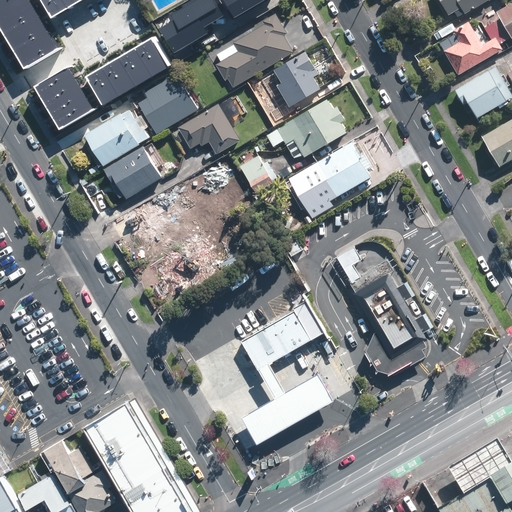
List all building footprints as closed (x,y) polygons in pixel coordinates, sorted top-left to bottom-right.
[(63,49),(34,0),(0,0),(0,21),(28,69),(63,49)] [(86,0),(45,0),(56,18),(86,0)] [(228,14),(220,0),(195,0),(158,20),(173,48),(213,28),(210,23),(228,14)] [(228,0),(236,15),(265,0),(228,0)] [(440,0),(450,15),(458,10),(462,16),(489,0),(440,0)] [(511,2),(499,10),(511,32),(511,2)] [(108,31),(105,26),(111,22),(105,12),(102,13),(98,7),(95,9),(92,3),(55,24),(72,52),(108,31)] [(148,21),(139,5),(125,13),(135,29),(148,21)] [(249,27),(252,32),(237,41),(241,48),(218,61),(232,86),(292,51),(290,47),(293,45),(289,38),(294,34),(279,9),(249,27)] [(484,43),(472,22),(457,27),(462,39),(446,48),(462,74),(505,49),(497,34),(484,43)] [(173,64),(156,36),(86,77),(102,105),(173,64)] [(310,51),(278,70),(285,80),(281,84),(294,106),(325,87),(318,76),(323,73),(310,51)] [(511,88),(498,64),(457,89),(475,119),(511,96),(511,88)] [(99,108),(73,65),(37,86),(63,129),(99,108)] [(174,69),(153,81),(165,102),(186,90),(174,69)] [(226,92),(217,78),(211,82),(213,86),(209,89),(206,84),(196,90),(205,105),(226,92)] [(335,107),(329,98),(282,128),(291,142),(297,138),(308,155),(349,129),(343,121),(348,118),(340,104),(335,107)] [(224,102),(184,125),(196,146),(205,140),(208,144),(215,140),(223,152),(246,137),(224,102)] [(130,110),(86,135),(103,165),(149,139),(144,130),(149,127),(142,115),(136,119),(130,110)] [(272,126),(269,119),(262,123),(265,129),(272,126)] [(511,119),(484,135),(500,162),(511,155),(511,119)] [(169,134),(157,140),(167,158),(179,152),(169,134)] [(354,141),(291,175),(312,214),(335,202),(333,198),(373,176),(354,141)] [(163,178),(144,146),(105,170),(114,185),(118,183),(127,199),(163,178)] [(263,153),(244,164),(260,189),(278,179),(263,153)] [(237,173),(229,159),(217,166),(225,179),(237,173)] [(235,206),(226,192),(212,200),(220,214),(235,206)] [(136,229),(135,230),(150,259),(191,236),(190,233),(203,226),(191,205),(179,212),(174,204),(134,225),(136,229)] [(145,218),(156,212),(151,204),(140,210),(145,218)] [(133,210),(110,223),(120,241),(133,233),(132,231),(136,229),(133,225),(139,221),(133,210)] [(296,237),(284,245),(291,256),(304,248),(296,237)] [(189,246),(157,264),(164,272),(161,274),(171,290),(177,294),(211,274),(203,260),(199,262),(189,246)] [(389,274),(354,294),(376,332),(375,333),(374,333),(366,351),(377,371),(388,374),(389,376),(411,363),(412,364),(427,356),(422,349),(424,348),(427,347),(423,341),(427,339),(389,274)] [(296,310),(242,341),(258,369),(270,363),(327,331),(308,299),(293,307),(296,310)] [(270,363),(258,369),(274,398),(243,417),(257,445),(335,400),(319,372),(286,391),(270,363)] [(131,401),(88,425),(138,511),(195,511),(196,511),(131,401)] [(469,494),(442,510),(443,511),(511,511),(511,457),(500,438),(453,467),(469,494)] [(68,441),(47,453),(51,460),(54,458),(72,491),(91,480),(89,476),(99,470),(86,444),(73,450),(68,441)] [(72,491),(84,511),(107,511),(109,511),(106,506),(119,499),(112,486),(115,484),(106,467),(99,470),(89,476),(91,480),(72,491)] [(0,511),(25,511),(0,469),(0,511)] [(72,504),(54,473),(18,493),(28,510),(47,499),(54,511),(58,511),(62,510),(72,504)]
